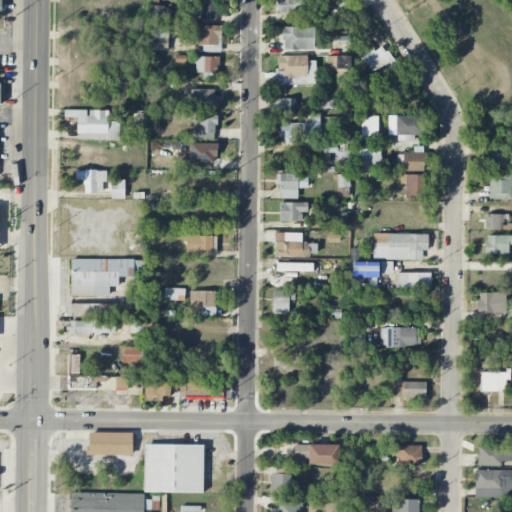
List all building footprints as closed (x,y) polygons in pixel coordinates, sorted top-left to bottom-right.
[(217,0),(201,0),(201,19),(217,19),(217,0)] [(303,12),(302,0),(276,0),(277,13),(303,12)] [(325,0),(326,8),(350,7),(349,0),(325,0)] [(150,19),(167,19),(167,6),(151,5),(150,19)] [(221,25),(198,25),(198,52),(221,52),(221,25)] [(314,27),(282,27),(282,50),(314,50),(314,27)] [(168,29),(153,29),(154,50),(168,50),(168,29)] [(395,66),(384,45),(362,56),(371,73),(385,66),(387,70),(395,66)] [(277,56),(277,85),(314,84),(314,61),(307,61),(307,55),(277,56)] [(217,56),(195,57),(195,72),(203,72),(203,80),(218,80),(217,56)] [(327,70),(335,70),(335,78),(351,78),(351,56),(327,56),(327,70)] [(217,89),(191,89),(190,109),(216,109),(217,89)] [(295,98),(272,99),(272,111),(296,111),(295,98)] [(109,111),(88,110),(64,110),(64,117),(77,117),(77,139),(119,140),(119,122),(109,122),(109,111)] [(215,140),(216,113),(194,113),(194,140),(215,140)] [(279,142),(320,142),(320,115),(310,115),(310,123),(279,123),(279,142)] [(423,115),(388,116),(388,135),(423,134),(423,115)] [(377,138),(378,118),(362,117),(361,137),(377,138)] [(349,150),(342,150),(343,141),(332,140),(332,145),(324,144),(324,152),(349,155),(349,150)] [(483,171),(511,170),(511,163),(511,144),(491,144),(491,151),(482,151),(483,171)] [(387,167),(386,159),(381,160),(379,146),(353,150),(357,172),(387,167)] [(75,170),(75,179),(84,179),(84,192),(102,193),(103,182),(106,182),(106,171),(75,170)] [(297,199),(298,188),(308,188),(308,175),(276,174),(276,184),(280,184),(280,198),(297,199)] [(338,187),(349,187),(349,174),(338,174),(338,187)] [(424,175),(401,174),(401,184),(406,184),(405,199),(424,199),(424,175)] [(511,199),(511,182),(511,174),(489,174),(489,199),(511,199)] [(124,199),(124,180),(111,180),(111,199),(124,199)] [(280,221),(302,221),(302,212),(308,212),(307,202),(279,203),(280,221)] [(510,214),(485,214),(485,229),(510,230),(510,214)] [(302,242),(302,233),(275,232),(274,257),(309,258),(309,242),(302,242)] [(133,233),(123,233),(123,244),(133,244),(133,233)] [(373,259),(422,260),(422,250),(428,251),(428,234),(373,233),(373,259)] [(511,235),(485,235),(485,254),(508,254),(508,245),(511,244),(511,235)] [(186,253),(216,253),(216,236),(186,236),(186,253)] [(71,296),(109,295),(109,286),(118,286),(118,277),(134,277),(134,259),(71,259),(71,296)] [(380,273),(392,273),(392,262),(381,261),(380,273)] [(313,272),(313,263),(276,263),(276,271),(313,272)] [(354,264),(353,274),(375,275),(375,264),(354,264)] [(431,273),(395,272),(395,288),(431,288),(431,273)] [(165,300),(184,301),(185,288),(165,288),(165,300)] [(272,312),(288,312),(289,299),(294,300),(295,291),(273,290),(272,312)] [(216,316),(215,291),(190,291),(190,316),(216,316)] [(505,292),(477,293),(478,313),(506,313),(505,292)] [(66,315),(110,316),(111,304),(67,303),(66,315)] [(320,318),(341,318),(341,308),(330,308),(330,310),(320,310),(320,318)] [(114,334),(115,320),(68,319),(68,333),(114,334)] [(420,327),(380,328),(380,347),(420,347),(420,327)] [(143,347),(122,347),(121,363),(134,363),(134,369),(142,369),(143,347)] [(79,374),(80,355),(69,354),(69,373),(79,374)] [(480,372),(480,392),(503,391),(503,380),(510,380),(510,371),(480,372)] [(128,377),(69,376),(69,389),(127,390),(128,377)] [(143,401),(162,401),(163,396),(170,396),(170,378),(144,377),(143,401)] [(179,378),(179,397),(222,398),(223,379),(179,378)] [(426,382),(392,382),(392,398),(426,397),(426,382)] [(132,432),(89,432),(89,455),(132,455),(132,432)] [(339,445),(294,444),(294,461),(309,461),(309,464),(338,465),(339,445)] [(203,493),(203,445),(144,445),(143,492),(203,493)] [(421,466),(421,445),(393,445),(393,456),(398,456),(398,465),(421,466)] [(478,465),(502,466),(502,461),(511,461),(511,446),(478,445),(478,465)] [(474,496),(511,497),(511,470),(475,470),(474,496)] [(270,493),(292,494),(293,475),(271,474),(270,493)] [(69,511),(143,511),(144,494),(70,493),(69,511)] [(418,511),(419,500),(392,500),(391,511),(418,511)] [(302,511),(302,503),(276,503),(275,511),(302,511)]
